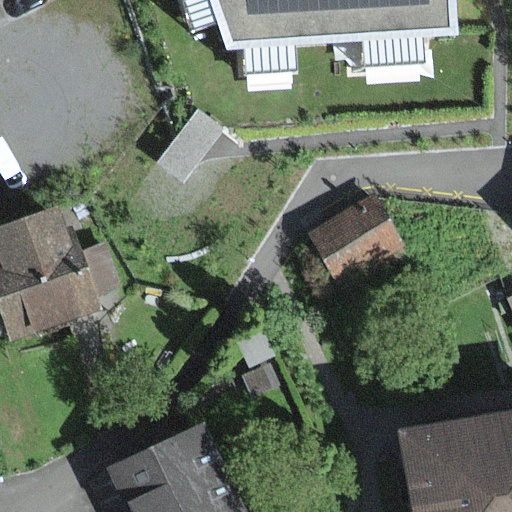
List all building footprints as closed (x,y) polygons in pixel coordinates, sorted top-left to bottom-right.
[(197,0),(216,62),(456,42),(453,0),(197,0)] [(119,94),(68,142),(152,227),(205,172),(119,94)] [(305,236),(334,284),(405,241),(375,193),(305,236)] [(67,204),(0,228),(0,345),(1,347),(106,308),(67,204)] [(425,511),(511,511),(511,424),(414,440),(425,511)] [(228,511),(229,511),(194,444),(86,501),(91,511),(228,511)]
